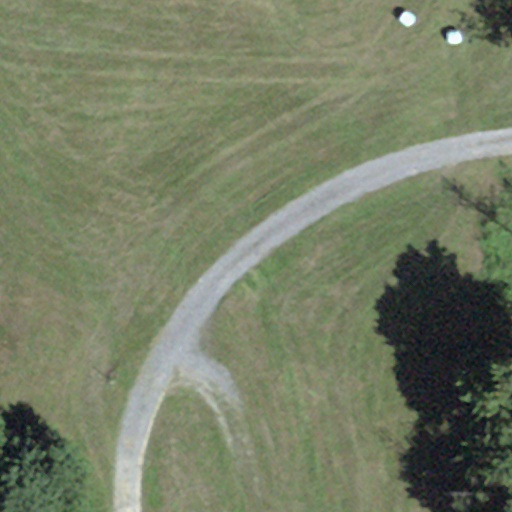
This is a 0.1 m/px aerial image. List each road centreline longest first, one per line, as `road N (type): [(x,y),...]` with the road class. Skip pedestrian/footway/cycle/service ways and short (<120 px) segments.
road 1 (track): [(158,370),(224,273),(288,226),(411,158),(511,146)]
road 2 (track): [(262,511),(213,385),(158,370)]
road 3 (track): [(158,370),(134,427),(130,511)]
